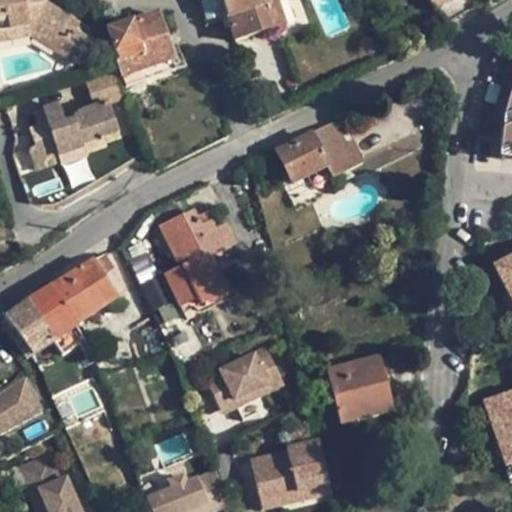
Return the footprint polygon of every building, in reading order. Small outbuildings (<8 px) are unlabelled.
[(42,0),(0,0),(0,31),(28,26),(30,37),(71,63),(86,40),(82,37),(73,31),(77,26),(78,25),(43,2),(42,0)] [(195,0),(205,27),(220,21),(226,19),(228,29),(232,41),(283,26),(275,1),(278,0),(195,0)] [(426,0),(433,11),(451,1),(452,0),(426,0)] [(156,14),(106,31),(126,88),(151,79),(148,69),(172,61),(167,47),(160,26),(156,14)] [(226,19),(220,21),(223,31),(228,29),(226,19)] [(167,47),(171,46),(164,24),(160,26),(167,47)] [(28,26),(0,31),(0,42),(30,37),(28,26)] [(77,26),(73,31),(82,37),(85,31),(77,26)] [(180,69),(172,45),(171,46),(167,47),(172,61),(175,71),(180,69)] [(175,71),(172,61),(148,69),(151,79),(175,71)] [(42,110),(46,123),(36,126),(28,129),(34,147),(27,150),(29,154),(53,146),(59,162),(60,167),(85,158),(84,154),(105,147),(104,144),(119,139),(107,104),(125,99),(113,68),(82,77),(93,109),(82,113),(78,114),(76,115),(76,116),(77,120),(64,124),(58,105),(42,110)] [(42,110),(33,114),(36,126),(46,123),(42,110)] [(366,175),(355,154),(349,157),(338,135),(314,146),(314,147),(279,165),(294,196),(330,178),(336,190),(366,175)] [(53,146),(29,154),(34,171),(59,162),(53,146)] [(230,291),(211,256),(237,244),(227,225),(216,231),(212,223),(200,229),(196,219),(192,213),(160,229),(180,270),(164,277),(178,307),(196,299),(200,306),(230,291)] [(212,223),(207,214),(196,219),(200,229),(212,223)] [(221,259),(240,250),(237,244),(211,256),(221,259)] [(511,251),(495,257),(511,308),(511,251)] [(112,271),(102,253),(92,260),(103,277),(112,271)] [(235,288),(221,259),(211,256),(230,291),(235,288)] [(77,326),(126,293),(112,271),(103,277),(92,260),(50,283),(53,287),(77,326)] [(319,302),(337,292),(330,281),(313,291),(319,302)] [(77,326),(53,287),(30,302),(55,341),(77,326)] [(269,302),(262,289),(254,293),(261,306),(269,302)] [(203,312),(233,298),(230,291),(200,306),(203,312)] [(203,312),(200,306),(196,299),(178,307),(185,321),(203,312)] [(55,341),(30,302),(16,312),(6,320),(19,338),(32,357),(55,341)] [(6,320),(16,312),(12,307),(2,314),(6,320)] [(32,357),(19,338),(13,343),(26,361),(32,357)] [(204,379),(218,408),(266,386),(264,384),(278,377),(265,350),(204,379)] [(391,413),(377,359),(327,371),(340,426),(391,413)] [(283,386),(278,377),(264,384),(266,386),(218,408),(221,415),(283,386)] [(511,389),(484,397),(501,460),(511,457),(511,389)] [(318,443),(286,450),(286,453),(252,462),(256,474),(252,475),(258,496),(272,492),(273,499),(296,493),(298,501),(330,494),(318,443)] [(79,511),(66,478),(60,480),(49,455),(19,468),(37,511),(79,511)] [(272,492),(258,496),(261,511),(298,501),(296,493),(273,499),(272,492)]
